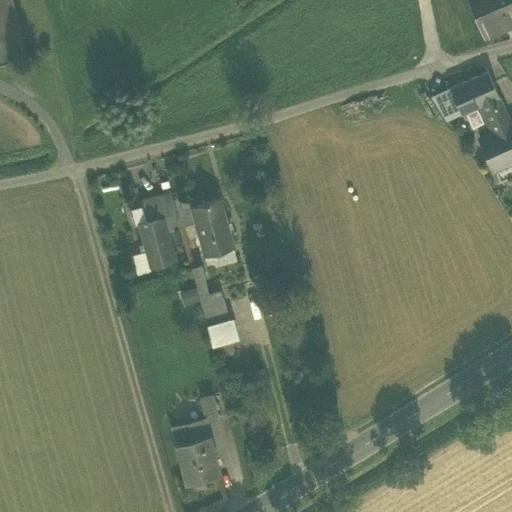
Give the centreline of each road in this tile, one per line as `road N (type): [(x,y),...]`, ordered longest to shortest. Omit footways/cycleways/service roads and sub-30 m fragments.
road 1 (unclassified): [(0,182),(73,170),(511,50)]
road 2 (track): [(165,511),(73,170)]
road 3 (tertiary): [(254,511),(511,355)]
